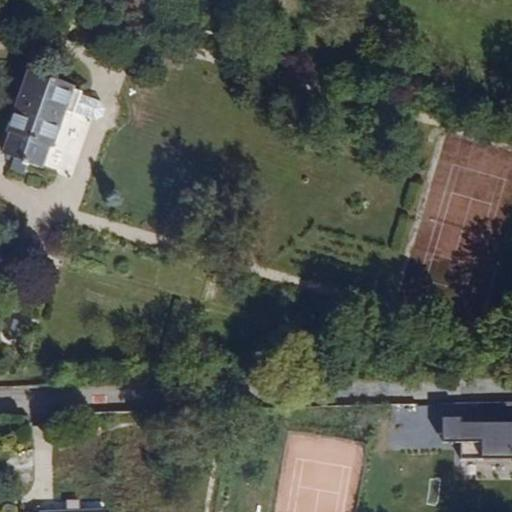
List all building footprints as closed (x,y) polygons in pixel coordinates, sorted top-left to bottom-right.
[(133,7),(137,8),(139,0),(109,0),(116,2),(133,7)] [(128,23),(133,7),(116,2),(111,18),(128,23)] [(75,111),(81,95),(83,91),(28,70),(6,129),(11,131),(3,152),(14,155),(9,168),(24,173),(27,161),(42,166),(49,145),(53,146),(66,110),(74,113),(75,111)] [(102,102),(81,95),(75,111),(95,118),(103,116),(106,108),(102,102)] [(456,458),(511,457),(511,462),(511,461),(511,419),(457,421),(457,417),(438,417),(438,442),(456,442),(456,458)]
